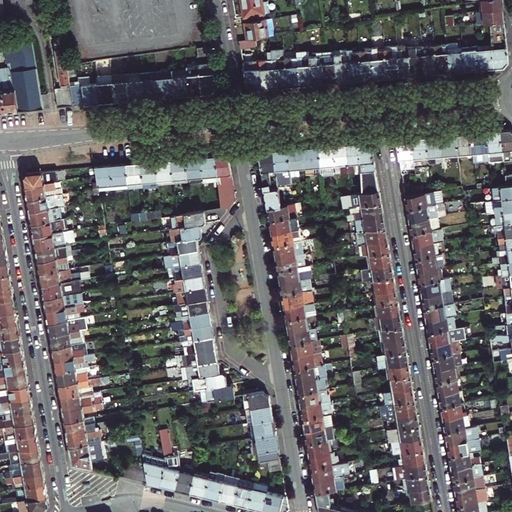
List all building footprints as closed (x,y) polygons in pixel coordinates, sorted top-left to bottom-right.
[(261,2),(261,0),(240,0),(243,17),(263,13),(270,12),(268,0),(261,2)] [(479,0),(481,11),(503,8),(502,2),(502,0),(479,0)] [(477,24),(490,22),(504,21),(504,14),(503,8),(481,11),(480,11),(476,11),(477,24)] [(244,22),(246,39),(257,37),(267,35),(264,19),(244,22)] [(490,22),(492,45),(494,67),(499,67),(504,67),(509,61),(508,61),(504,21),(490,22)] [(71,85),(62,32),(53,34),(61,87),(55,88),(58,106),(66,105),(74,105),(71,85)] [(41,94),(32,37),(4,42),(7,61),(11,60),(11,66),(12,70),(13,74),(18,110),(31,109),(44,108),(41,94)] [(246,39),(239,40),(240,48),(258,45),(257,37),(246,39)] [(449,72),(447,49),(447,43),(434,45),(437,73),(443,72),(449,72)] [(209,45),(197,46),(198,56),(211,53),(209,45)] [(399,76),(397,45),(396,45),(391,45),(392,49),(384,49),(387,77),(392,77),(399,76)] [(402,45),(397,45),(399,76),(405,75),(412,75),(409,47),(402,47),(402,45)] [(429,73),(437,73),(434,45),(422,46),(424,74),(429,73)] [(485,68),(494,67),(492,45),(477,46),(479,69),(485,68)] [(416,74),(424,74),(422,46),(409,47),(412,75),(416,74)] [(470,70),(479,69),(477,46),(475,46),(475,47),(462,48),(464,70),(470,70)] [(387,77),(384,49),(377,50),(377,47),(372,48),(374,78),(380,78),(387,77)] [(272,59),(274,87),(280,87),(287,86),(284,58),(283,48),(271,49),(272,59)] [(367,79),(374,78),(372,48),(366,49),(366,51),(359,51),(362,79),(367,79)] [(455,71),(464,70),(462,48),(458,48),(447,49),(449,72),(455,71)] [(349,80),(347,50),(346,49),(343,49),(344,53),(334,54),(337,82),(342,81),(349,80)] [(355,80),(362,79),(359,51),(352,52),(352,49),(347,50),(349,80),(355,80)] [(309,51),(296,52),(297,57),(299,85),(306,84),(312,84),(309,56),(309,51)] [(334,51),(321,52),(324,83),(330,82),(337,82),(334,54),(334,51)] [(313,56),(309,56),(312,84),(317,83),(324,83),(321,52),(312,53),(313,56)] [(297,57),(284,58),(287,86),(292,86),(299,85),(297,57)] [(259,60),(262,88),(268,88),(274,87),(272,59),(259,60)] [(257,89),(262,88),(259,60),(243,62),(244,70),(246,84),(253,89),(257,89)] [(213,64),(199,65),(202,94),(207,93),(212,93),(217,87),(213,64)] [(199,65),(186,66),(186,69),(187,76),(189,95),(195,94),(202,94),(199,65)] [(12,111),(18,110),(13,74),(6,75),(5,67),(0,67),(0,76),(1,85),(6,111),(12,111)] [(172,77),(187,76),(186,69),(171,70),(172,77)] [(172,77),(171,70),(156,72),(159,97),(166,97),(174,96),(172,77)] [(159,97),(156,72),(141,73),(144,99),(151,98),(159,97)] [(144,99),(141,73),(126,75),(129,100),(136,99),(144,99)] [(126,75),(126,74),(112,76),(114,101),(120,101),(129,100),(126,75)] [(92,103),(99,103),(97,83),(90,84),(89,76),(81,77),(82,80),(85,104),(92,103)] [(114,101),(112,76),(97,77),(97,83),(99,103),(107,102),(114,101)] [(189,95),(187,76),(172,77),(174,96),(182,95),(189,95)] [(85,104),(82,80),(79,81),(80,84),(71,85),(74,105),(85,104)] [(48,93),(41,94),(44,108),(50,107),(48,93)] [(506,129),(501,129),(504,159),(504,161),(511,159),(511,130),(510,128),(510,129),(506,129)] [(493,130),(486,131),(489,159),(489,160),(504,159),(501,129),(493,130)] [(489,159),(486,131),(478,131),(471,132),(473,152),(473,155),(474,160),(489,159)] [(463,133),(456,133),(458,154),(473,152),(471,132),(463,133)] [(449,134),(441,135),(444,161),(459,159),(458,156),(458,154),(456,133),(449,134)] [(433,135),(426,136),(429,162),(444,161),(441,135),(433,135)] [(429,162),(426,136),(419,137),(411,137),(414,166),(429,165),(429,162)] [(396,144),(397,145),(401,173),(407,172),(407,167),(414,167),(414,166),(411,137),(406,138),(401,138),(396,144)] [(363,142),(358,142),(361,170),(376,168),(372,146),(366,141),(363,142)] [(352,143),(346,143),(348,171),(361,170),(358,142),(352,143)] [(348,171),(346,143),(341,144),(334,144),(336,170),(337,172),(348,171)] [(336,170),(334,144),(327,145),(319,146),(320,166),(321,170),(321,171),(323,174),(334,173),(336,170)] [(304,147),(305,167),(320,166),(319,146),(313,146),(304,147)] [(296,148),(288,148),(291,176),(300,175),(300,174),(299,168),(305,167),(304,147),(296,148)] [(280,149),(273,150),(277,174),(278,180),(278,183),(285,183),(285,181),(291,180),(291,176),(288,148),(280,149)] [(261,171),(268,170),(269,175),(277,174),(273,150),(268,150),(264,151),(264,150),(259,157),(261,171)] [(216,155),(218,174),(218,180),(221,207),(231,206),(233,202),(236,199),(229,159),(223,154),(220,154),(216,155)] [(209,155),(201,156),(203,176),(218,174),(216,155),(209,155)] [(186,157),(188,177),(203,176),(201,156),(193,157),(186,157)] [(178,158),(171,159),(173,178),(188,177),(186,157),(178,158)] [(163,159),(156,160),(158,179),(173,178),(171,159),(163,159)] [(158,179),(156,160),(147,161),(141,161),(143,186),(143,188),(159,186),(158,184),(158,179)] [(134,162),(126,163),(128,182),(128,187),(133,187),(133,185),(138,185),(138,186),(143,186),(141,161),(134,162)] [(128,182),(126,163),(118,163),(111,164),(113,184),(128,182)] [(96,165),(99,185),(113,184),(111,164),(104,165),(96,165)] [(362,191),(379,189),(377,177),(376,168),(361,170),(362,191)] [(57,180),(55,169),(27,172),(24,176),(25,181),(26,186),(54,181),(57,180)] [(263,181),(278,180),(277,174),(269,175),(268,170),(261,171),(263,181)] [(268,207),(282,205),(278,183),(278,180),(263,181),(266,195),(268,207)] [(27,192),(28,198),(64,192),(63,186),(56,187),(54,181),(26,186),(27,192)] [(511,184),(507,185),(507,184),(493,186),(494,199),(511,197),(511,184)] [(404,188),(405,196),(416,194),(416,186),(404,188)] [(351,193),(353,206),(381,201),(380,194),(379,189),(362,191),(351,193)] [(434,190),(436,203),(437,203),(443,202),(441,189),(434,190)] [(434,190),(416,194),(405,196),(406,202),(407,208),(436,203),(434,190)] [(64,192),(28,198),(29,205),(30,210),(60,205),(66,204),(64,192)] [(349,207),(353,206),(351,193),(341,195),(343,208),(349,207)] [(511,197),(494,199),(486,200),(487,212),(496,212),(511,209),(511,197)] [(355,218),(383,213),(382,206),(381,201),(353,206),(354,211),(355,218)] [(270,220),(297,215),(295,203),(282,205),(268,207),(269,213),(270,220)] [(410,220),(436,216),(438,216),(439,216),(437,204),(437,203),(436,203),(407,208),(408,214),(410,220)] [(441,204),(437,204),(439,216),(447,214),(446,205),(441,205),(441,204)] [(60,205),(30,210),(31,216),(32,222),(62,218),(60,205)] [(161,216),(160,209),(146,211),(147,218),(161,216)] [(511,209),(496,212),(497,224),(511,222),(511,209)] [(205,215),(204,210),(171,215),(172,218),(172,221),(167,221),(168,228),(204,223),(206,220),(205,215)] [(145,211),(131,213),(132,221),(146,219),(145,211)] [(357,231),(385,226),(384,219),(383,213),(355,218),(357,231)] [(272,232),(299,228),(297,215),(270,220),(271,226),(272,232)] [(412,233),(432,229),(430,220),(437,219),(436,216),(410,220),(410,225),(412,233)] [(432,229),(441,227),(438,216),(436,216),(437,219),(430,220),(432,229)] [(33,228),(34,235),(67,229),(65,217),(62,218),(32,222),(33,228)] [(511,222),(497,224),(494,224),(495,232),(498,232),(498,236),(511,234),(511,222)] [(204,223),(168,228),(169,230),(170,235),(174,234),(175,240),(201,236),(203,233),(202,233),(202,229),(201,224),(204,223)] [(361,243),(387,238),(386,231),(385,226),(357,231),(356,231),(358,243),(361,243)] [(414,245),(437,241),(444,240),(442,227),(441,227),(432,229),(412,233),(413,239),(414,245)] [(67,229),(34,235),(35,241),(36,248),(68,242),(75,241),(74,234),(77,233),(76,228),(67,229)] [(274,245),(301,240),(299,228),(272,232),(273,238),(274,245)] [(170,235),(169,230),(164,231),(166,241),(167,241),(175,240),(174,234),(170,235)] [(499,249),(511,247),(511,234),(498,236),(499,249)] [(201,236),(175,240),(167,241),(168,250),(171,250),(171,253),(199,249),(198,243),(197,237),(200,237),(201,237),(201,236)] [(107,239),(109,249),(120,247),(118,237),(107,239)] [(388,244),(387,238),(361,243),(364,255),(370,254),(390,251),(388,244)] [(275,251),(276,257),(302,253),(304,252),(301,240),(274,245),(275,251)] [(446,252),(444,240),(437,241),(439,254),(444,253),(446,252)] [(439,254),(437,241),(414,245),(415,251),(416,257),(439,254)] [(38,260),(73,254),(86,252),(85,248),(70,251),(68,242),(36,248),(37,253),(38,260)] [(511,247),(499,249),(500,255),(492,256),(493,262),(501,261),(511,259),(511,247)] [(200,254),(199,249),(171,253),(164,254),(166,266),(168,266),(201,261),(200,254)] [(369,267),(392,263),(390,256),(390,251),(370,254),(371,258),(367,258),(369,267)] [(278,269),(304,265),(302,253),(276,257),(277,264),(278,269)] [(444,253),(439,254),(416,257),(417,263),(418,270),(441,266),(446,265),(444,253)] [(39,266),(40,272),(72,267),(71,257),(74,257),(73,254),(38,260),(39,266)] [(511,259),(501,261),(502,268),(502,274),(511,272),(511,259)] [(8,261),(0,261),(0,274),(10,273),(9,267),(8,261)] [(202,267),(201,261),(168,266),(169,272),(175,271),(175,274),(176,277),(203,273),(202,267)] [(364,281),(394,276),(393,269),(392,263),(369,267),(361,268),(363,281),(364,281)] [(280,282),(311,277),(313,276),(311,264),(306,265),(304,265),(278,269),(279,276),(280,282)] [(420,282),(440,279),(443,278),(441,266),(418,270),(419,275),(420,282)] [(42,279),(42,284),(80,278),(91,276),(90,270),(73,273),(72,267),(40,272),(42,279)] [(511,272),(502,274),(499,274),(496,274),(497,287),(504,286),(511,285),(511,272)] [(0,287),(12,285),(10,278),(10,273),(0,274),(0,287)] [(178,290),(206,286),(204,278),(203,273),(176,277),(176,282),(173,282),(175,290),(178,290)] [(373,292),(396,288),(395,281),(394,276),(364,281),(366,293),(373,292)] [(283,294),(312,289),(313,289),(311,277),(280,282),(282,288),(283,294)] [(445,291),(451,290),(449,277),(443,278),(440,279),(441,288),(444,287),(445,291)] [(80,278),(42,284),(43,290),(44,297),(82,291),(80,278)] [(422,294),(445,291),(444,287),(441,288),(440,279),(420,282),(421,288),(422,294)] [(12,285),(0,287),(0,299),(14,297),(12,290),(12,285)] [(207,292),(206,286),(178,290),(180,302),(208,298),(207,292)] [(378,303),(398,300),(397,293),(396,288),(373,292),(374,295),(377,295),(378,303)] [(285,307),(314,302),(312,289),(283,294),(284,301),(285,307)] [(451,290),(445,291),(422,294),(423,301),(424,307),(454,302),(451,290)] [(85,303),(82,291),(44,297),(45,303),(46,309),(85,303)] [(15,305),(14,297),(0,299),(0,312),(16,310),(15,305)] [(209,305),(208,298),(180,302),(175,303),(176,309),(181,309),(182,314),(210,310),(209,305)] [(380,316),(400,312),(399,305),(398,300),(378,303),(380,312),(377,313),(378,316),(380,316)] [(456,301),(454,302),(424,307),(425,312),(427,319),(446,316),(454,315),(462,313),(461,308),(457,308),(456,301)] [(306,315),(309,315),(316,314),(314,302),(285,307),(285,311),(287,319),(306,315)] [(48,315),(49,321),(82,316),(81,311),(86,310),(85,303),(46,309),(48,315)] [(342,309),(344,322),(354,320),(352,307),(342,309)] [(0,325),(18,322),(17,316),(16,310),(0,312),(0,325)] [(179,328),(212,323),(211,316),(210,310),(182,314),(183,320),(177,321),(178,328),(179,328)] [(382,328),(402,325),(401,318),(400,312),(380,316),(382,328)] [(289,331),(311,328),(310,324),(307,324),(306,315),(287,319),(288,325),(289,331)] [(456,327),(454,315),(446,316),(448,328),(456,327)] [(82,316),(49,321),(50,327),(51,334),(85,328),(86,328),(83,316),(82,316)] [(429,332),(448,328),(446,316),(427,319),(428,325),(429,332)] [(18,322),(0,325),(0,337),(20,334),(19,328),(18,322)] [(183,340),(214,335),(213,330),(212,323),(179,328),(181,340),(183,340)] [(382,341),(404,337),(403,330),(402,325),(382,328),(384,337),(381,337),(382,341)] [(456,327),(448,328),(429,332),(430,338),(431,344),(458,339),(466,338),(464,326),(456,327)] [(316,327),(311,328),(289,331),(290,338),(291,344),(318,339),(316,327)] [(51,339),(53,346),(84,341),(90,340),(90,339),(87,340),(85,328),(51,334),(51,339)] [(348,347),(355,345),(353,333),(346,334),(348,347)] [(0,350),(22,347),(21,340),(20,334),(0,337),(0,350)] [(184,352),(216,347),(215,342),(214,335),(183,340),(184,352)] [(387,353),(406,349),(405,343),(404,337),(382,341),(382,345),(385,344),(387,353)] [(293,356),(320,351),(322,351),(321,345),(320,339),(318,339),(291,344),(292,349),(293,356)] [(460,352),(458,339),(431,344),(432,350),(433,356),(460,352)] [(54,353),(55,359),(86,353),(94,352),(93,347),(86,349),(84,341),(53,346),(54,353)] [(351,359),(357,358),(355,345),(348,347),(351,359)] [(22,347),(0,350),(0,364),(24,360),(23,353),(22,347)] [(217,353),(216,347),(184,352),(182,353),(184,365),(218,360),(217,353)] [(511,347),(499,349),(501,359),(508,358),(511,357),(511,347)] [(386,366),(409,362),(407,355),(406,349),(387,353),(384,353),(377,354),(378,359),(377,359),(378,367),(386,366)] [(295,368),(322,364),(320,351),(293,356),(294,361),(295,368)] [(57,371),(86,366),(88,366),(88,361),(95,360),(94,352),(86,353),(55,359),(56,364),(57,371)] [(435,369),(455,365),(462,363),(460,352),(433,356),(434,363),(435,369)] [(24,360),(0,364),(0,376),(26,372),(25,366),(24,360)] [(187,378),(224,372),(223,371),(220,372),(219,366),(218,360),(184,365),(181,365),(183,378),(187,378)] [(297,381),(325,376),(333,375),(331,362),(322,364),(295,368),(296,374),(297,381)] [(391,378),(411,375),(410,368),(409,362),(386,366),(386,369),(389,369),(391,378)] [(437,381),(457,378),(455,368),(458,368),(458,365),(455,365),(435,369),(436,374),(437,381)] [(58,377),(59,384),(100,377),(99,375),(87,377),(86,366),(57,371),(58,377)] [(355,384),(361,383),(359,370),(353,371),(355,384)] [(0,388),(0,389),(28,384),(27,377),(26,372),(0,376),(0,388)] [(226,373),(224,372),(187,378),(189,390),(200,388),(232,383),(231,382),(231,383),(228,383),(227,377),(226,374),(226,373)] [(390,390),(413,386),(412,381),(411,375),(391,378),(392,386),(389,387),(390,390)] [(299,393),(327,388),(327,387),(328,387),(329,386),(330,384),(330,383),(330,382),(330,380),(329,379),(328,378),(326,377),(325,377),(325,376),(297,381),(299,388),(299,393)] [(60,389),(61,396),(92,391),(92,384),(101,383),(100,377),(59,384),(60,389)] [(496,378),(497,383),(499,395),(506,394),(503,377),(496,378)] [(439,393),(459,390),(462,389),(461,386),(459,387),(457,378),(437,381),(438,385),(439,393)] [(200,388),(202,400),(235,395),(234,389),(234,385),(232,383),(200,388)] [(357,396),(363,395),(361,383),(355,384),(357,396)] [(28,384),(0,389),(0,393),(0,396),(0,395),(0,402),(30,397),(29,390),(28,384)] [(386,404),(415,399),(414,392),(413,386),(390,390),(384,391),(386,404)] [(302,405),(330,400),(329,393),(327,393),(327,388),(299,393),(300,399),(302,405)] [(441,406),(461,402),(460,393),(463,393),(462,389),(459,390),(439,393),(440,399),(441,406)] [(245,407),(271,403),(269,395),(265,392),(263,390),(243,393),(245,407)] [(92,391),(61,396),(62,401),(63,408),(92,403),(95,403),(102,402),(101,396),(94,397),(92,391)] [(0,409),(12,407),(13,413),(33,409),(32,403),(30,397),(0,402),(0,409)] [(394,415),(417,411),(416,405),(415,399),(386,404),(388,416),(394,415)] [(332,413),(330,400),(302,405),(303,411),(304,417),(323,414),(331,413),(332,413)] [(466,411),(463,411),(461,402),(441,406),(442,412),(444,418),(463,415),(466,414),(466,411)] [(94,416),(92,403),(63,408),(64,414),(65,420),(84,417),(94,416)] [(272,412),(271,403),(245,407),(248,422),(249,422),(254,421),(273,418),(272,412)] [(0,427),(35,421),(34,416),(33,409),(13,413),(14,418),(0,420),(0,427)] [(399,427),(419,424),(418,416),(417,411),(394,415),(395,419),(397,418),(399,427)] [(331,413),(323,414),(326,427),(329,426),(333,426),(331,413)] [(306,430),(326,427),(323,414),(304,417),(305,424),(306,430)] [(387,416),(389,429),(399,427),(397,418),(395,419),(394,415),(388,416),(387,416)] [(466,427),(463,415),(444,418),(445,425),(446,430),(466,427)] [(84,417),(65,420),(66,426),(67,433),(101,428),(106,427),(105,421),(95,423),(94,416),(84,417)] [(275,425),(273,418),(254,421),(256,436),(276,433),(275,425)] [(36,428),(35,421),(0,427),(0,434),(17,432),(17,437),(37,434),(36,428)] [(392,441),(421,436),(420,429),(419,424),(399,427),(389,429),(386,429),(388,441),(392,441)] [(448,443),(479,437),(477,425),(471,426),(466,427),(446,430),(446,435),(448,443)] [(308,443),(328,439),(331,439),(329,426),(326,427),(306,430),(307,435),(308,443)] [(68,438),(69,445),(88,442),(99,440),(101,440),(100,434),(102,434),(101,428),(67,433),(68,438)] [(165,457),(173,455),(168,430),(160,431),(165,457)] [(277,441),(276,433),(256,436),(259,452),(258,452),(260,461),(268,460),(280,458),(277,441)] [(37,434),(17,437),(6,440),(6,446),(0,446),(0,452),(39,446),(38,440),(37,434)] [(142,451),(140,434),(115,437),(116,443),(135,440),(137,455),(143,454),(142,451)] [(258,452),(259,452),(256,436),(251,437),(254,452),(255,462),(259,461),(260,461),(258,452)] [(401,452),(423,448),(422,441),(421,436),(392,441),(394,453),(401,452)] [(449,448),(450,455),(473,451),(481,450),(480,442),(479,437),(448,443),(449,448)] [(310,455),(333,451),(331,444),(329,445),(328,439),(308,443),(309,449),(310,455)] [(102,459),(99,440),(88,442),(69,445),(71,455),(72,463),(95,469),(94,461),(102,459)] [(39,446),(0,452),(0,458),(8,457),(10,464),(41,458),(40,452),(39,446)] [(400,465),(425,461),(424,454),(423,448),(401,452),(402,458),(399,459),(400,465)] [(153,453),(143,451),(143,453),(145,467),(148,482),(156,484),(160,485),(166,463),(165,460),(153,456),(153,453)] [(334,451),(333,451),(310,455),(311,461),(312,467),(337,463),(335,455),(334,451)] [(473,451),(450,455),(451,461),(452,467),(480,462),(481,462),(480,456),(474,458),(473,451)] [(42,465),(41,458),(10,464),(11,471),(4,472),(5,477),(43,471),(42,465)] [(181,464),(181,462),(165,458),(165,460),(166,463),(160,485),(172,488),(175,488),(180,469),(181,464)] [(268,460),(268,463),(269,470),(282,468),(280,458),(268,460)] [(314,479),(343,475),(351,473),(348,461),(340,462),(337,463),(312,467),(313,474),(314,479)] [(403,477),(408,476),(428,473),(426,466),(425,461),(400,465),(393,466),(395,479),(403,477)] [(129,477),(132,464),(126,462),(123,476),(129,477)] [(482,475),(480,462),(452,467),(453,473),(454,479),(482,475)] [(135,479),(139,465),(132,464),(129,477),(135,479)] [(148,482),(145,467),(139,465),(135,479),(148,482)] [(185,491),(190,492),(194,473),(196,468),(187,466),(185,471),(180,469),(175,488),(185,491)] [(215,498),(219,499),(225,474),(225,473),(211,470),(210,472),(209,476),(205,496),(215,498)] [(25,481),(26,486),(45,483),(44,477),(43,471),(5,477),(6,483),(15,481),(15,483),(25,481)] [(357,478),(356,472),(351,473),(343,475),(344,480),(357,478)] [(200,494),(205,496),(209,476),(201,474),(194,473),(190,492),(200,494)] [(407,489),(430,485),(428,478),(428,473),(408,476),(409,485),(407,486),(407,489)] [(229,501),(234,503),(239,479),(240,477),(225,474),(219,499),(229,501)] [(456,492),(485,487),(483,474),(482,475),(454,479),(455,486),(456,492)] [(316,492),(329,490),(345,487),(344,480),(343,475),(314,479),(315,487),(316,492)] [(243,505),(248,506),(253,487),(254,482),(239,479),(234,503),(243,505)] [(267,490),(268,488),(268,486),(254,482),(253,487),(267,490)] [(45,483),(26,486),(16,488),(18,498),(13,498),(13,497),(3,499),(3,503),(15,500),(47,495),(46,490),(45,483)] [(431,491),(430,485),(407,489),(409,498),(412,498),(412,501),(432,498),(431,491)] [(256,508),(263,510),(267,490),(253,487),(248,506),(256,508)] [(487,499),(485,487),(456,492),(457,498),(458,504),(486,499),(487,499)] [(267,490),(263,510),(272,511),(279,511),(282,502),(288,503),(287,498),(286,495),(275,492),(275,489),(268,488),(267,490)] [(338,511),(339,507),(330,505),(331,501),(329,490),(316,492),(316,493),(317,500),(318,500),(319,511),(338,511)] [(48,499),(47,495),(15,500),(16,504),(19,504),(20,511),(32,511),(46,509),(49,505),(48,499)] [(459,511),(486,511),(488,511),(486,499),(458,504),(459,510),(459,511)]
